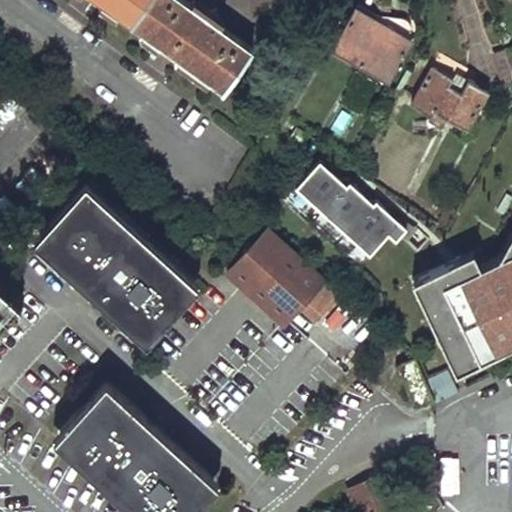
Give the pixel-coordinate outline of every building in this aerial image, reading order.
[(104,0),(224,85),(252,46),(220,23),(224,18),(198,0),(191,0),(190,2),(187,0),(104,0)] [(414,36),(359,4),(336,44),(391,76),(414,36)] [(511,70),(504,48),(494,52),(510,101),(511,99),(511,70)] [(443,129),(451,115),(466,124),(488,87),(468,76),(461,88),(449,81),(453,75),(434,63),(412,101),(431,112),(426,120),(443,129)] [(330,127),(342,133),(352,115),(340,108),(330,127)] [(296,187),(370,254),(389,233),(397,240),(400,235),(407,227),(385,208),(376,200),(374,202),(350,181),(347,184),(320,160),(296,187)] [(192,289),(191,277),(92,187),(82,186),(41,231),(41,242),(140,333),(152,332),(192,289)] [(386,206),(385,208),(407,227),(400,235),(407,241),(419,229),(386,206)] [(323,276),(268,225),(227,268),(283,320),(298,303),(314,318),(329,302),(325,298),(330,293),(330,290),(319,280),(323,276)] [(511,249),(511,233),(500,256),(511,249)] [(511,249),(500,256),(481,265),(467,271),(460,256),(413,279),(427,309),(436,305),(446,327),(437,331),(452,361),(479,349),(483,358),(500,349),(496,341),(511,333),(511,249)] [(467,271),(481,265),(474,250),(460,256),(467,271)] [(0,319),(20,297),(0,279),(0,319)] [(436,305),(427,309),(437,331),(446,327),(436,305)] [(511,333),(496,341),(500,349),(511,343),(511,333)] [(479,349),(452,361),(456,370),(483,358),(479,349)] [(432,397),(414,356),(396,364),(414,404),(432,397)] [(190,511),(220,480),(106,377),(52,437),(135,511),(190,511)] [(398,511),(379,471),(347,486),(359,511),(398,511)]
